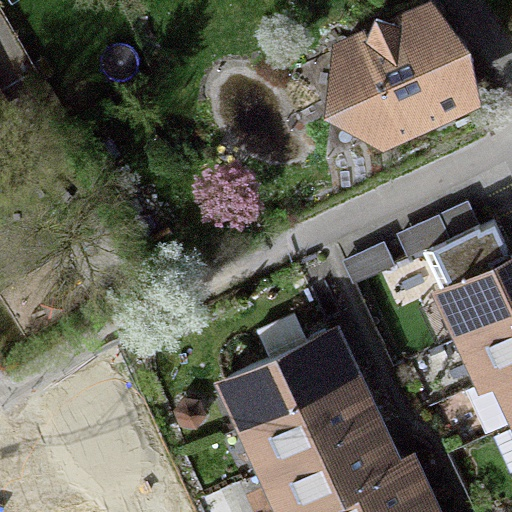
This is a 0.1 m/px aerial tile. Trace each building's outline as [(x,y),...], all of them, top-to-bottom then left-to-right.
[(476,106),(426,0),(329,45),(322,120),(383,153),(476,106)] [(422,248),(463,334),(511,310),(511,252),(494,214),(422,248)] [(511,365),(511,310),(463,334),(484,379),(500,371),(511,365)] [(226,377),(246,421),(350,374),(330,330),(226,377)] [(511,365),(500,371),(511,397),(511,365)] [(371,421),(350,374),(246,421),(267,467),(371,421)] [(286,511),(290,511),(305,506),(392,467),(371,421),(267,467),(286,511)] [(411,459),(392,467),(305,506),(307,511),(408,511),(430,502),(411,459)] [(434,511),(430,502),(408,511),(434,511)]
